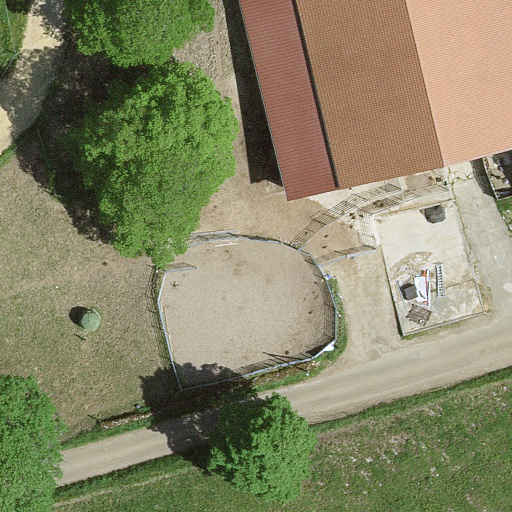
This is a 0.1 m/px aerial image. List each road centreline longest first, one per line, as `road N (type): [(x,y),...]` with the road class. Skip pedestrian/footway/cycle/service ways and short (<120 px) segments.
road 1 (unclassified): [(511,342),(0,486)]
road 2 (track): [(0,134),(29,82),(52,0)]
